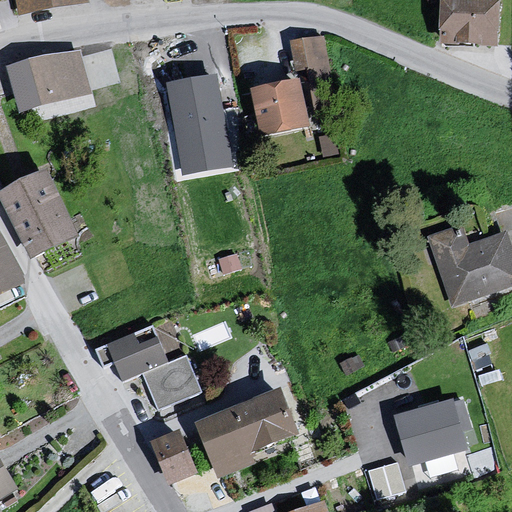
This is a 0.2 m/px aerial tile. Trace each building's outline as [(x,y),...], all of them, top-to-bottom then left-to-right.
[(90,9),(88,0),(14,0),(19,19),(90,9)] [(505,0),(442,0),(441,52),(500,53),(505,0)] [(335,102),(327,32),(293,36),(296,68),(313,66),(317,104),(335,102)] [(86,101),(74,54),(11,71),(21,117),(86,101)] [(235,169),(220,75),(165,84),(180,177),(235,169)] [(299,86),(251,95),(262,144),(310,136),(299,86)] [(48,177),(2,197),(36,261),(78,242),(48,177)] [(462,236),(428,241),(457,311),(511,293),(511,250),(508,239),(469,253),(462,236)] [(0,241),(0,303),(28,288),(0,241)] [(155,333),(103,355),(119,388),(167,368),(155,333)] [(282,397),(195,429),(196,433),(213,476),(216,486),(300,441),(282,397)] [(455,400),(395,418),(410,470),(470,452),(455,400)] [(196,433),(150,448),(169,493),(213,476),(196,433)] [(376,494),(405,490),(400,460),(371,465),(376,494)] [(0,467),(0,504),(18,494),(0,467)]
